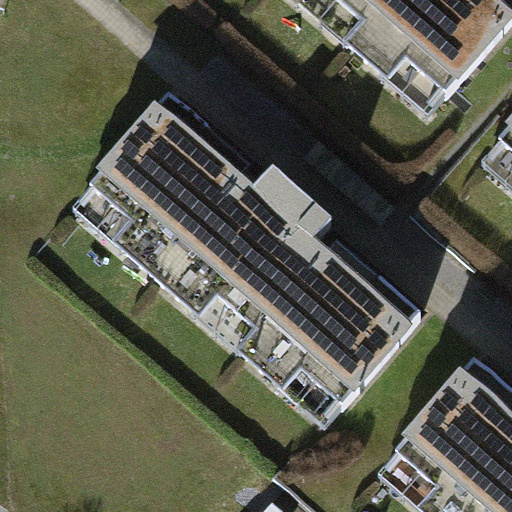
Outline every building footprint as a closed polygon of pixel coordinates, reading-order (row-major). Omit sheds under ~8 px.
[(511,22),(511,0),(284,0),(426,122),(511,22)] [(422,318),(160,94),(64,205),(326,429),(422,318)] [(511,116),(474,159),(511,192),(511,116)] [(389,207),(314,141),(300,156),(375,223),(389,207)] [(511,511),(511,401),(473,367),(379,475),(421,511),(511,511)]
